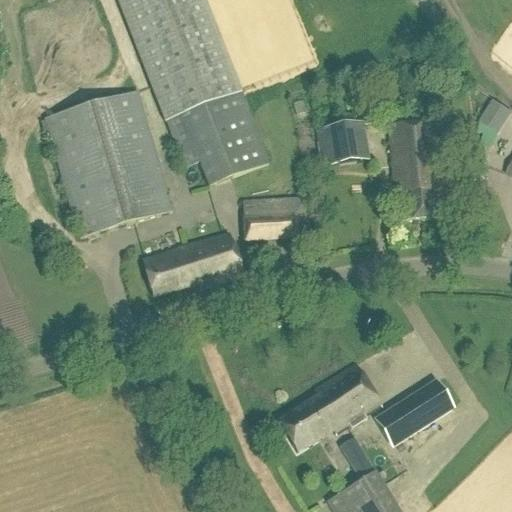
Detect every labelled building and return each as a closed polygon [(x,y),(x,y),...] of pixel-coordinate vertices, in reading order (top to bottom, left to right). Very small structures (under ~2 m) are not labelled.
[(267,167),(202,0),(115,0),(163,125),(166,124),(183,171),(198,165),(207,190),(267,167)] [(171,214),(137,94),(43,122),(44,125),(39,126),(42,135),(47,134),(78,242),(171,214)] [(441,192),(434,123),(388,127),(393,184),(400,183),(403,221),(435,218),(433,192),(441,192)] [(368,163),(361,125),(314,133),(321,171),(368,163)] [(305,230),(304,201),(240,205),(242,245),(294,242),(294,231),(305,230)] [(241,280),(229,237),(183,250),(183,251),(142,263),(152,298),(193,286),(195,293),(241,280)] [(378,410),(353,369),(314,393),(318,398),(276,424),(295,454),(329,433),(332,438),(378,410)] [(412,398),(373,424),(391,452),(451,414),(433,385),(412,398)] [(358,474),(375,462),(359,439),(342,450),(358,474)] [(395,511),(374,476),(325,506),(328,511),(395,511)]
